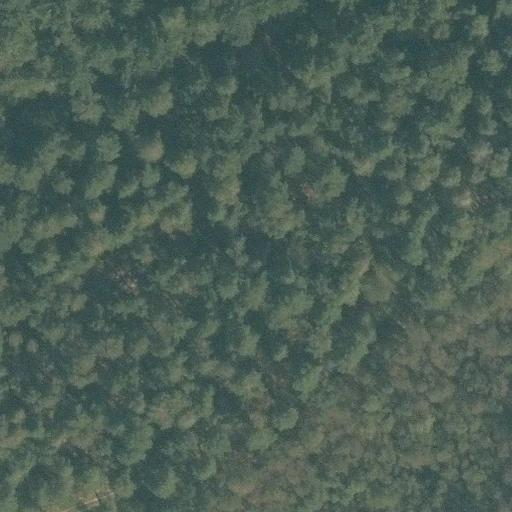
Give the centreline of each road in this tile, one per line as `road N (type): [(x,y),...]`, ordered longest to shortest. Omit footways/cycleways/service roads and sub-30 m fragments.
road 1 (track): [(274,0),(404,271),(387,312),(239,428),(45,511)]
road 2 (track): [(0,88),(80,55),(269,0)]
